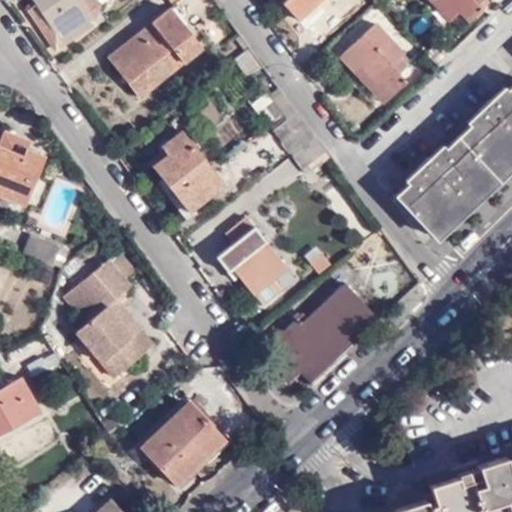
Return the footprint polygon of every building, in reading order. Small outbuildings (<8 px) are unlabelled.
[(94,23),(79,0),(34,0),(37,4),(63,43),(94,23)] [(96,0),(79,0),(94,23),(101,6),(96,0)] [(321,0),(278,0),(298,21),(321,0)] [(355,18),(338,0),(321,0),(298,21),(305,27),(315,17),(334,37),(355,18)] [(430,0),(448,20),(456,14),(443,0),(430,0)] [(443,0),(456,14),(459,10),(470,20),(481,9),(475,2),(476,0),(443,0)] [(63,43),(37,4),(31,9),(56,48),(63,43)] [(178,31),(184,26),(168,7),(163,11),(178,31)] [(202,47),(184,26),(178,31),(163,11),(116,48),(136,74),(127,80),(140,96),(202,47)] [(340,55),(355,71),(360,66),(379,85),(382,82),(393,94),(407,82),(399,72),(407,64),(400,57),(404,53),(375,22),(340,55)] [(108,55),(127,80),(136,74),(116,48),(108,55)] [(250,49),(242,55),(263,84),(271,78),(250,49)] [(360,66),(355,71),(384,102),(393,94),(382,82),(379,85),(360,66)] [(271,78),(263,84),(269,92),(267,94),(271,100),(282,92),(271,78)] [(431,236),(511,160),(511,87),(494,103),(490,98),(479,108),(484,113),(432,161),(428,156),(417,167),(422,172),(397,196),(431,236)] [(288,119),(297,113),(282,92),(271,100),(265,104),(274,117),(283,111),(288,119)] [(268,121),(274,130),(288,119),(283,111),(274,117),(268,121)] [(274,130),(281,140),(304,123),(297,113),(288,119),(274,130)] [(281,140),(292,154),(294,153),(314,137),(304,123),(281,140)] [(179,129),(166,139),(172,146),(162,154),(151,164),(188,210),(221,183),(179,129)] [(0,187),(9,191),(7,196),(23,203),(42,157),(26,149),(28,144),(25,141),(8,133),(4,133),(0,143),(0,187)] [(303,165),(323,149),(314,137),(294,153),(303,165)] [(172,146),(166,139),(158,147),(162,154),(172,146)] [(0,187),(0,193),(7,196),(9,191),(0,187)] [(216,256),(228,272),(234,268),(239,274),(253,294),(286,267),(245,216),(225,232),(233,243),(216,256)] [(32,234),(24,252),(51,264),(58,246),(32,234)] [(316,247),(303,255),(314,274),(327,266),(316,247)] [(109,260),(124,278),(132,271),(118,253),(109,260)] [(131,286),(124,278),(109,260),(108,259),(64,294),(85,320),(96,311),(98,312),(75,331),(115,378),(153,347),(139,329),(130,337),(105,306),(124,291),(131,286)] [(234,268),(228,272),(234,279),(239,274),(234,268)] [(299,372),(310,382),(379,318),(344,283),(323,302),(318,298),(261,351),(288,382),(299,372)] [(130,299),(124,291),(105,306),(130,337),(139,329),(120,306),(130,299)] [(511,325),(488,333),(491,343),(466,351),(474,379),(416,397),(418,406),(400,412),(407,450),(401,451),(391,451),(382,449),(376,444),(370,439),(362,445),(352,453),(346,459),(356,469),(363,473),(372,479),(383,483),(396,486),(403,488),(412,487),(430,484),(475,471),(511,459),(511,325)] [(34,375),(58,366),(53,355),(30,364),(34,375)] [(0,431),(39,410),(21,377),(0,388),(0,431)] [(204,450),(219,436),(187,402),(143,447),(178,484),(194,469),(184,459),(198,444),(204,450)] [(223,441),(219,436),(204,450),(198,444),(184,459),(194,469),(223,441)] [(511,511),(511,459),(475,471),(480,485),(488,511),(511,511)] [(139,490),(146,482),(132,468),(125,475),(139,490)] [(488,511),(480,485),(475,471),(430,484),(435,499),(439,511),(437,511),(430,511),(427,500),(387,511),(488,511)] [(125,511),(112,498),(96,511),(125,511)]
